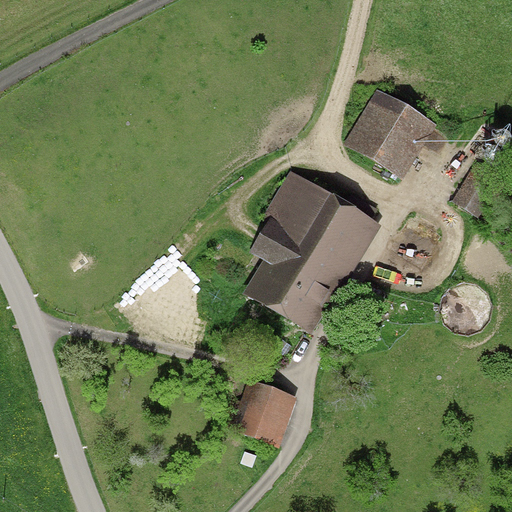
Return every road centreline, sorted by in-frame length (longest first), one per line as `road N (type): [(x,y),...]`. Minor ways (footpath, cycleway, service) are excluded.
road 1 (tertiary): [(93,511),(0,253)]
road 2 (track): [(320,155),(255,172),(235,204),(238,222)]
